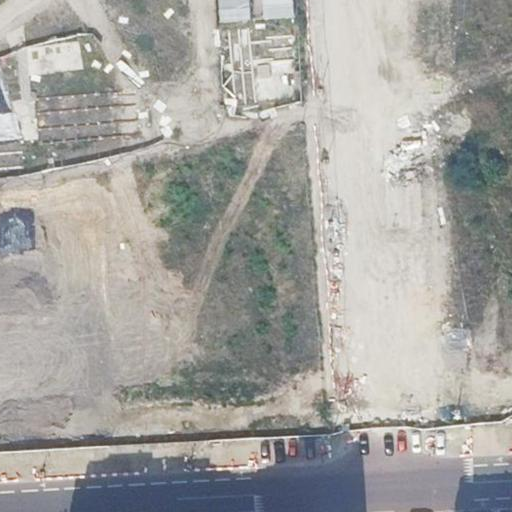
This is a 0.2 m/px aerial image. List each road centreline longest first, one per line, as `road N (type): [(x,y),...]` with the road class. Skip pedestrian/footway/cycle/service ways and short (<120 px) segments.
road 1 (residential): [(0,510),(511,481)]
road 2 (unknown): [(347,0),(383,488)]
